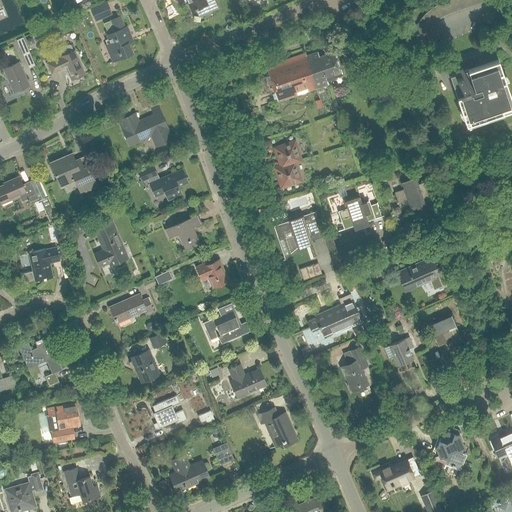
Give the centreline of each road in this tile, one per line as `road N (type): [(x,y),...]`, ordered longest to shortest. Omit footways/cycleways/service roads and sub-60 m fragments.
road 1 (residential): [(154,511),(108,414),(79,321),(52,305),(0,322)]
road 2 (residential): [(266,309),(175,66)]
road 3 (residential): [(266,309),(451,232)]
road 4 (residential): [(0,154),(175,66)]
road 5 (residential): [(335,457),(479,394),(498,398)]
road 6 (residential): [(335,457),(266,309)]
road 7 (residential): [(175,66),(322,0)]
road 8 (residential): [(207,511),(335,457)]
road 9 (unclassified): [(302,40),(428,0)]
